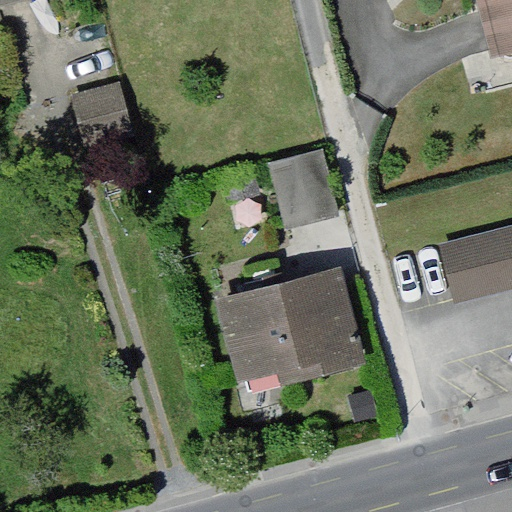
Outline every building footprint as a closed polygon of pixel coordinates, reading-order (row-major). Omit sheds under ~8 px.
[(46,0),(0,0),(0,14),(47,2),(46,0)] [(511,0),(476,0),(493,71),(511,66),(511,0)] [(342,224),(328,160),(216,184),(230,248),(342,224)] [(511,233),(440,249),(454,312),(511,299),(511,233)] [(340,277),(216,310),(240,402),(364,369),(340,277)]
